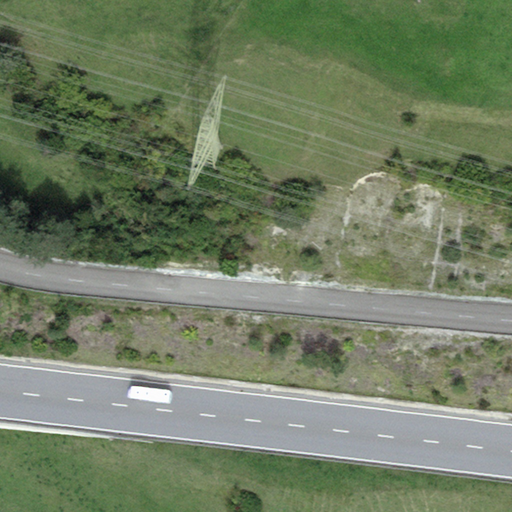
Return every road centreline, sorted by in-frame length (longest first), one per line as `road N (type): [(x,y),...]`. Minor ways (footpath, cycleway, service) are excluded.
road 1 (primary): [(511,453),(0,392)]
road 2 (tertiary): [(0,266),(511,320)]
